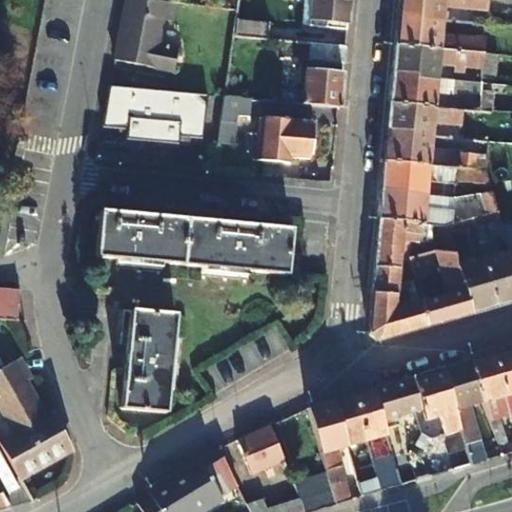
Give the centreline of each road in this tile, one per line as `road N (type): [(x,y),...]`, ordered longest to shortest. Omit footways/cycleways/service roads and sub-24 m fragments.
road 1 (residential): [(117,479),(51,327),(65,175)]
road 2 (residential): [(352,205),(65,175)]
road 3 (residential): [(117,479),(264,398),(337,373)]
road 4 (residential): [(352,205),(372,0)]
road 5 (residential): [(511,322),(337,373)]
road 6 (residential): [(65,175),(98,0)]
road 7 (residential): [(337,373),(352,205)]
